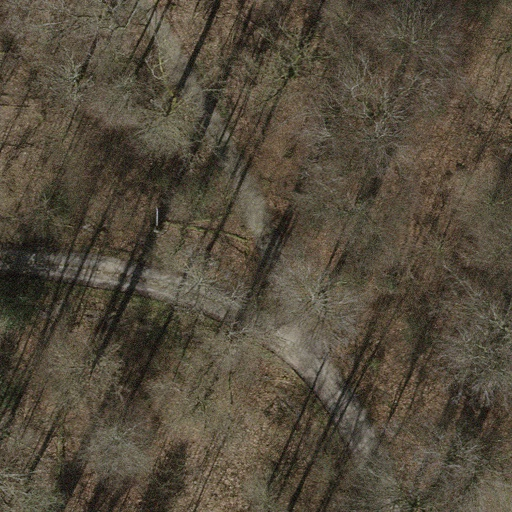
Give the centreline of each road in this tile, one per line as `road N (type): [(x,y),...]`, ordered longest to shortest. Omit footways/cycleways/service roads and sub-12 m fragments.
road 1 (track): [(399,511),(316,364),(304,296),(251,159),(147,0)]
road 2 (track): [(0,263),(166,296),(316,364)]
